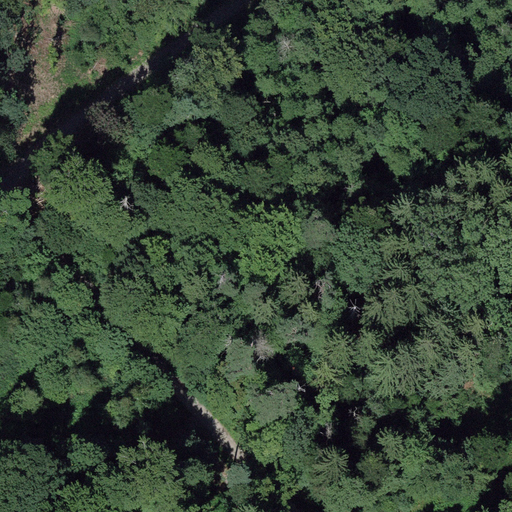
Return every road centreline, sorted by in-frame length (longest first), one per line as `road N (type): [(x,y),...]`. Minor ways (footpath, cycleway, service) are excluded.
road 1 (track): [(0,205),(59,256),(296,511)]
road 2 (track): [(236,0),(0,193)]
